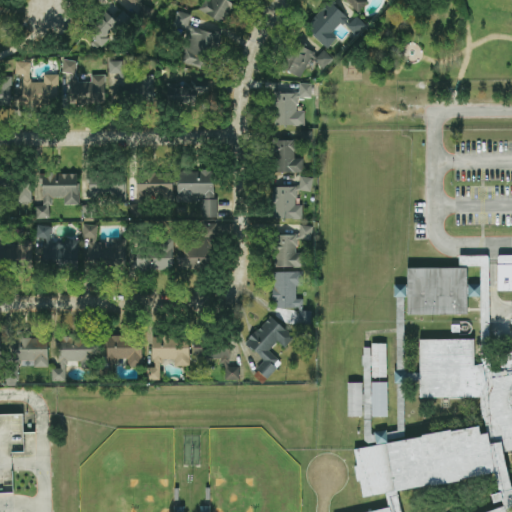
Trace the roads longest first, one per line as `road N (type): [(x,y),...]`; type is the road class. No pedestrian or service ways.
road 1 (residential): [(238,291),(245,269),(248,69),(287,0)]
road 2 (residential): [(244,138),(0,139)]
road 3 (residential): [(238,291),(215,303),(0,304)]
